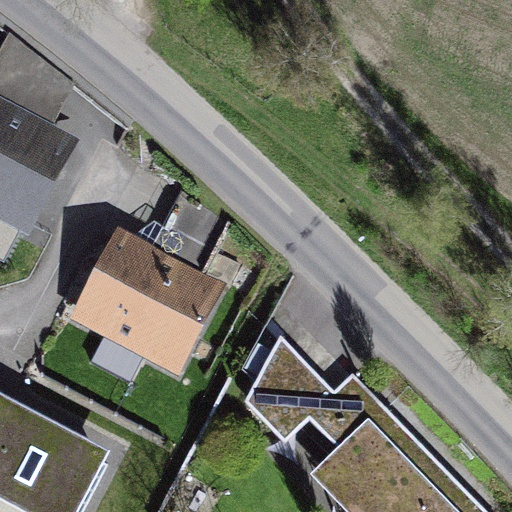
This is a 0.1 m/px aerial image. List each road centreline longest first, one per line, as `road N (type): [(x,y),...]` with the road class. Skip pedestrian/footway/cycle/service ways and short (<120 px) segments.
road 1 (residential): [(36,0),(261,200),(511,449)]
road 2 (track): [(511,257),(322,40),(89,42)]
